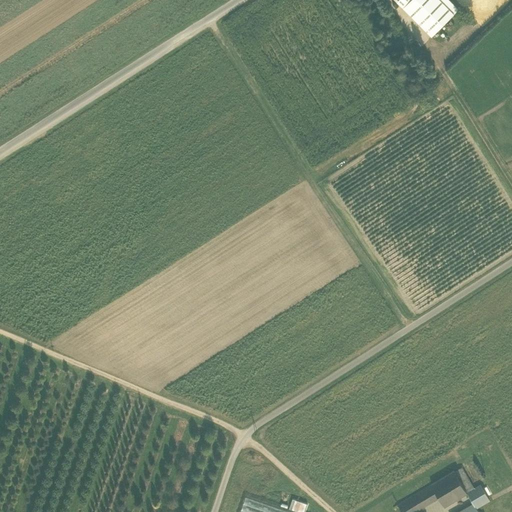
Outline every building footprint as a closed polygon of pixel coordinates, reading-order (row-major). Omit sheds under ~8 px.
[(395,0),(432,36),(458,10),(448,0),(395,0)] [(462,467),(454,471),(467,493),(466,493),(473,504),(473,503),(476,508),(489,500),(480,484),(474,488),(462,467)] [(444,506),(466,493),(467,493),(454,471),(431,484),(439,497),(444,506)] [(439,497),(431,484),(421,491),(428,503),(439,497)] [(415,494),(422,507),(428,503),(421,491),(415,494)] [(413,511),(422,507),(415,494),(398,504),(402,511),(413,511)] [(240,511),(289,511),(245,497),(240,511)] [(458,511),(478,511),(476,508),(473,503),(473,504),(458,511)]
